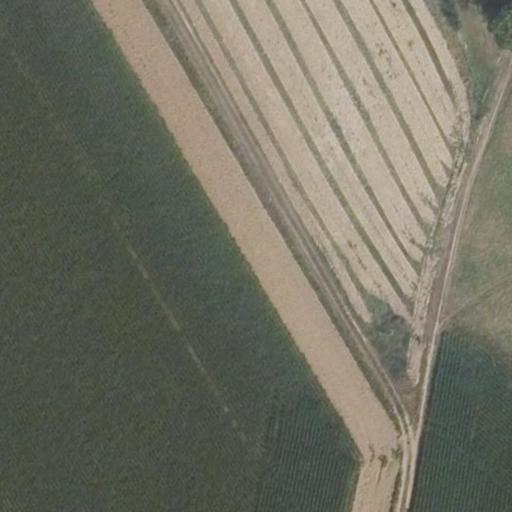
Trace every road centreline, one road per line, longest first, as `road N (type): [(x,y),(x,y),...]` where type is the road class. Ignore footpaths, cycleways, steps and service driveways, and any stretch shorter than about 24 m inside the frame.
road 1 (track): [(155,0),(411,429)]
road 2 (track): [(395,511),(444,240),(511,53)]
